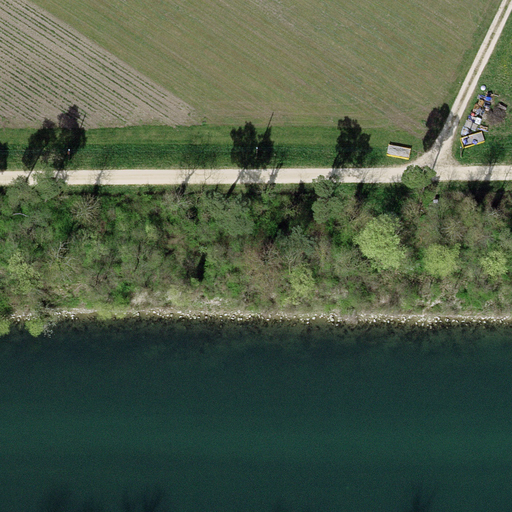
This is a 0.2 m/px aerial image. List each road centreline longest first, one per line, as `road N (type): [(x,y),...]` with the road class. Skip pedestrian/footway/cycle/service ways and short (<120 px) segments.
road 1 (track): [(0,174),(511,170)]
road 2 (track): [(431,171),(502,0)]
